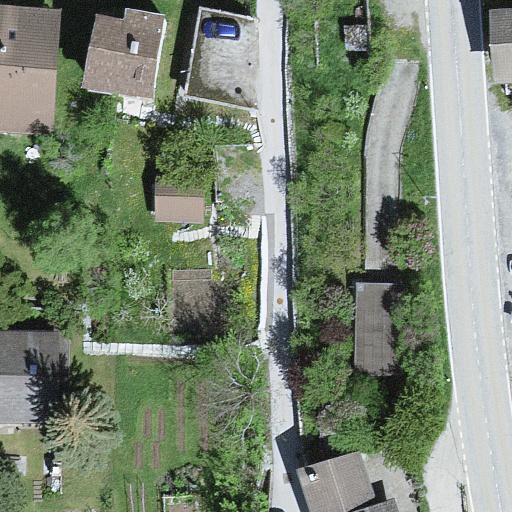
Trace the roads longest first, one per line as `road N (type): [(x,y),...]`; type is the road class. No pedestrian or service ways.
road 1 (secondary): [(452,0),(475,332),(501,511)]
road 2 (residential): [(301,511),(288,475),(287,233),(274,0)]
